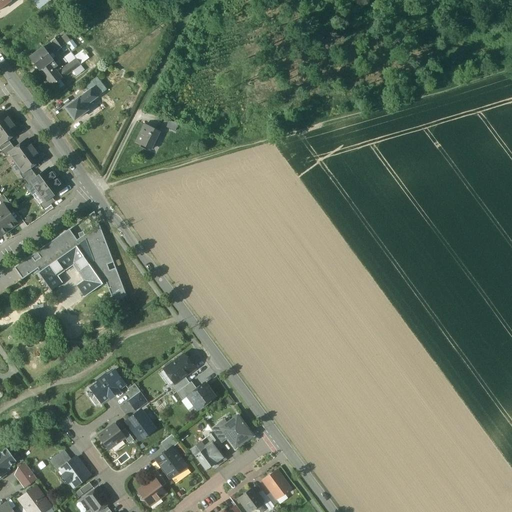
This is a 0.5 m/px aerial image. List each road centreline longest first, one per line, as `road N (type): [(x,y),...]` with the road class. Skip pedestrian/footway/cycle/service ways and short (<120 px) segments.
road 1 (track): [(93,190),(511,61)]
road 2 (tertiary): [(93,190),(278,438)]
road 3 (tertiary): [(17,81),(93,190)]
road 4 (residential): [(278,438),(177,511)]
